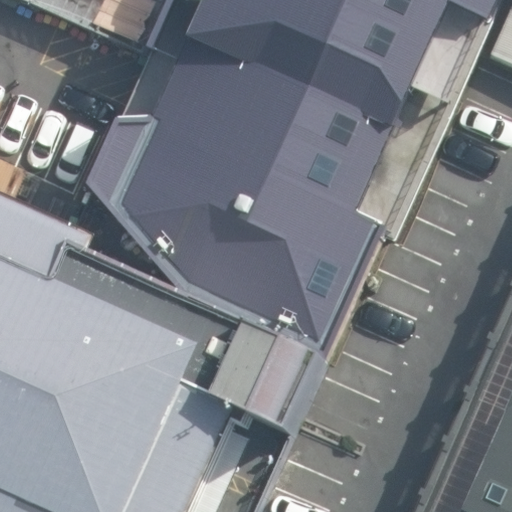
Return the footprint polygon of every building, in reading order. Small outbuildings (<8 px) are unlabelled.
[(187,0),(72,0),(168,42),(187,0)] [(187,0),(168,42),(162,57),(132,126),(121,155),(105,185),(190,291),(334,360),(475,47),(496,0),(187,0)] [(511,11),(494,54),(511,61),(511,11)] [(190,291),(0,208),(0,511),(262,511),(334,360),(190,291)] [(511,511),(511,303),(420,511),(511,511)]
